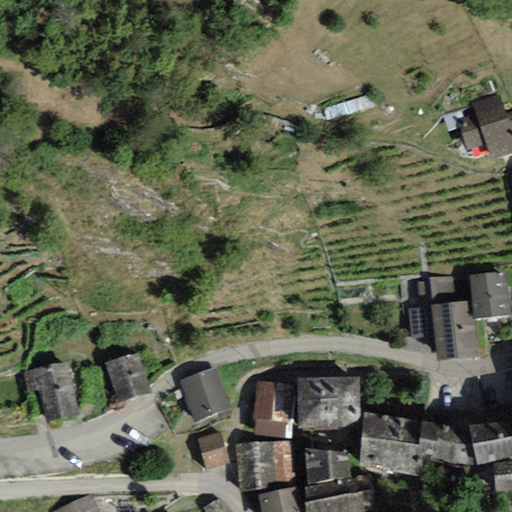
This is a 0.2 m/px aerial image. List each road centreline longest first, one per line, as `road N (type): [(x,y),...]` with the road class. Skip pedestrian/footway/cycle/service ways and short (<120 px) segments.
road 1 (residential): [(0,449),(100,433),(190,370),(230,357),(349,347),(442,368),(511,357)]
road 2 (residential): [(244,511),(210,486),(0,493)]
